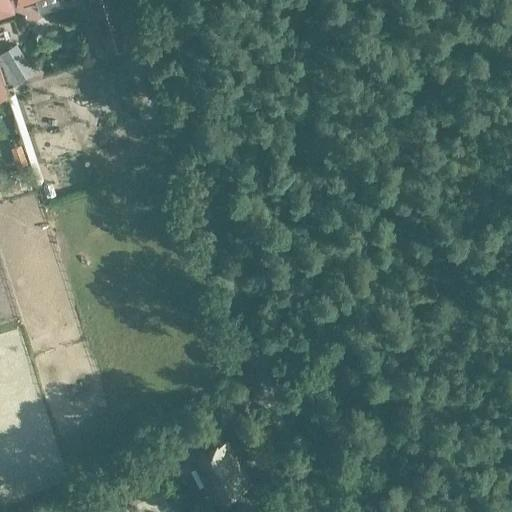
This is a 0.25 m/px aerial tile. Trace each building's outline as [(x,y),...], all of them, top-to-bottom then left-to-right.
[(0,0),(0,15),(11,12),(7,0),(15,0),(17,3),(26,0),(0,0)] [(129,43),(116,0),(90,0),(105,50),(129,43)] [(17,43),(0,53),(9,67),(25,57),(17,43)] [(250,483),(240,463),(237,464),(225,441),(193,458),(215,501),(250,483)] [(182,464),(171,443),(129,465),(140,486),(182,464)]
